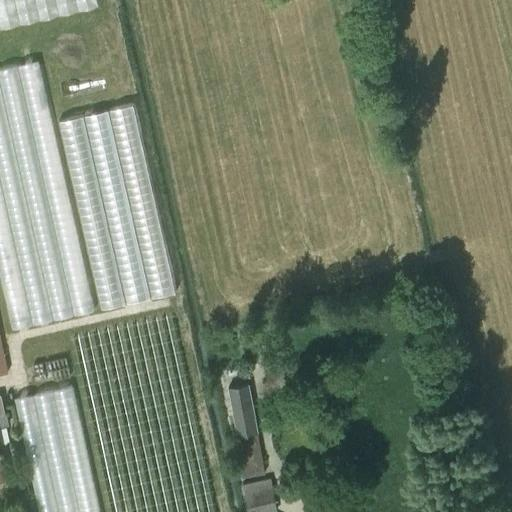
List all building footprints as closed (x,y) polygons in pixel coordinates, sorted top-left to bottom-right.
[(0,0),(0,29),(99,12),(96,0),(0,0)] [(0,268),(10,326),(179,295),(144,102),(55,118),(44,60),(0,68),(0,204),(10,203),(20,260),(0,263),(0,268)] [(0,374),(8,373),(0,334),(0,374)] [(291,361),(263,366),(265,383),(272,382),(274,392),(290,390),(288,379),(294,378),(291,361)] [(237,437),(233,437),(241,479),(265,475),(258,432),(249,384),(227,388),(237,437)] [(99,511),(79,385),(20,395),(28,442),(40,440),(43,454),(29,457),(38,511),(99,511)] [(0,478),(6,477),(0,449),(0,428),(8,426),(6,414),(5,414),(1,394),(0,394),(0,478)] [(241,484),(247,511),(276,511),(271,478),(241,484)]
